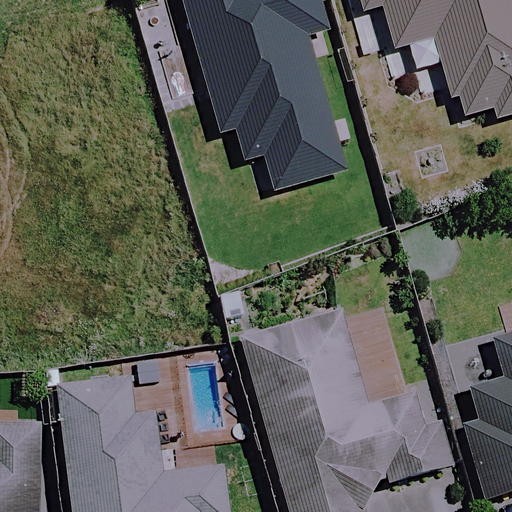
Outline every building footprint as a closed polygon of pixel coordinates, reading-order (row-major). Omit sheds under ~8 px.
[(324,40),(312,0),(184,0),(225,143),(240,139),(248,170),(267,165),(277,202),(343,183),(305,45),(324,40)] [(511,0),(359,0),(367,21),(384,16),(398,58),(431,47),(452,111),(460,108),(465,125),(491,116),(496,130),(511,124),(511,0)] [(448,269),(441,237),(403,244),(409,276),(448,269)] [(367,412),(340,314),(240,342),(287,511),(363,511),(362,510),(374,492),(451,471),(439,427),(423,431),(414,399),(367,412)] [(511,341),(494,346),(504,388),(459,399),(485,503),(511,496),(511,341)] [(132,424),(128,385),(60,393),(74,511),(220,511),(216,476),(159,483),(151,422),(132,424)] [(0,511),(43,511),(49,437),(0,432),(0,511)]
